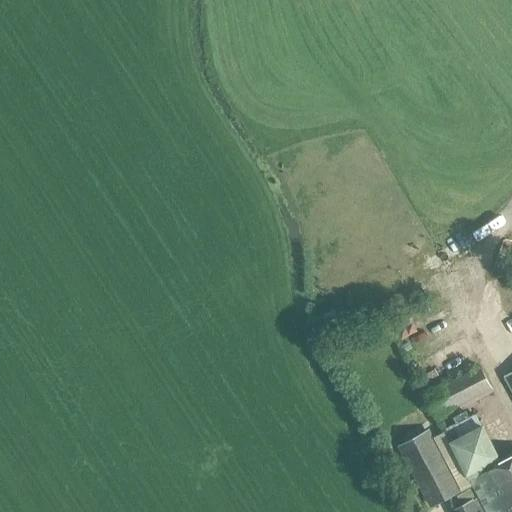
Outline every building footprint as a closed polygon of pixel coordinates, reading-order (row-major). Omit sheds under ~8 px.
[(394,284),(394,283),(393,274),(391,267),(387,261),(383,257),(379,253),(373,249),(364,246),(357,245),(347,246),(340,249),(333,253),(329,257),(325,261),(321,267),(319,274),(318,283),(319,290),(321,297),(324,304),(329,310),(335,314),(340,317),(347,320),(355,321),(365,320),(371,318),(378,314),(383,310),(388,303),(391,297),(393,291),(394,284)] [(502,452),(485,416),(449,436),(467,471),(502,452)] [(428,502),(460,486),(427,423),(395,439),(428,502)] [(511,511),(511,455),(469,478),(487,511),(511,511)] [(457,511),(478,511),(472,500),(455,508),(457,511)]
